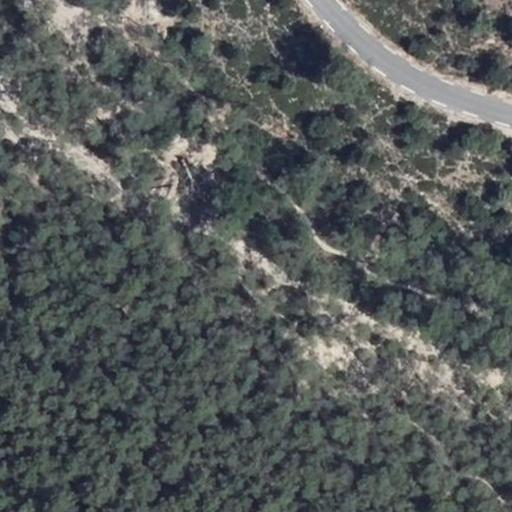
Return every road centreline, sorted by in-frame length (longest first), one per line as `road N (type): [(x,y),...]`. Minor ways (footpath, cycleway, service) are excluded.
road 1 (track): [(0,83),(19,109),(275,271),(460,381),(511,397)]
road 2 (tertiary): [(323,0),(396,68),(511,114)]
